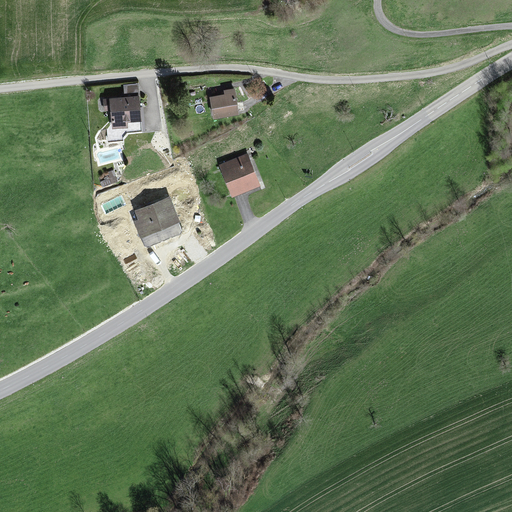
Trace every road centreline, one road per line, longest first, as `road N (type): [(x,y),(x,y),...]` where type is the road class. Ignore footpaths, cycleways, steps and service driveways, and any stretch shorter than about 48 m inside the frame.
road 1 (tertiary): [(0,391),(143,310),(511,61)]
road 2 (residential): [(511,45),(456,68),(361,80),(240,69),(88,80)]
